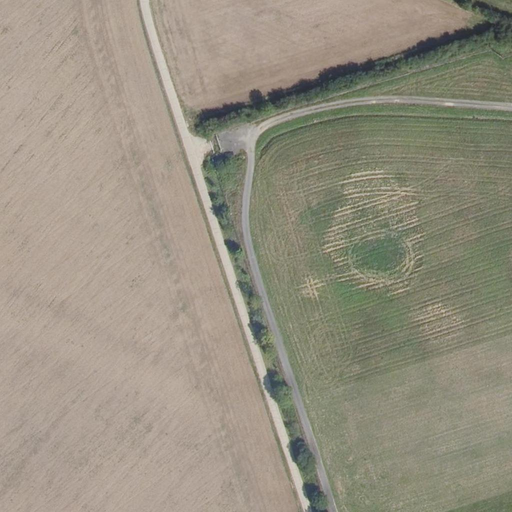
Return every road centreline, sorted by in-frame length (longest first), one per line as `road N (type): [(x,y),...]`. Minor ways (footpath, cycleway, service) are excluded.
road 1 (track): [(511,106),(331,104),(273,121),(251,144),(244,226),(335,511)]
road 2 (unclassified): [(307,511),(145,0)]
